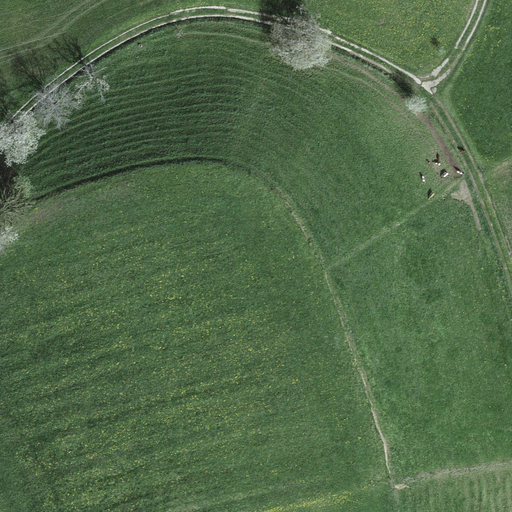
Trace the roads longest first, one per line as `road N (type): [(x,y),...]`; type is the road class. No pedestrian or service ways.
road 1 (track): [(482,0),(456,60),(426,80),(266,17),(176,15),(97,52),(0,139)]
road 2 (track): [(426,80),(511,269)]
